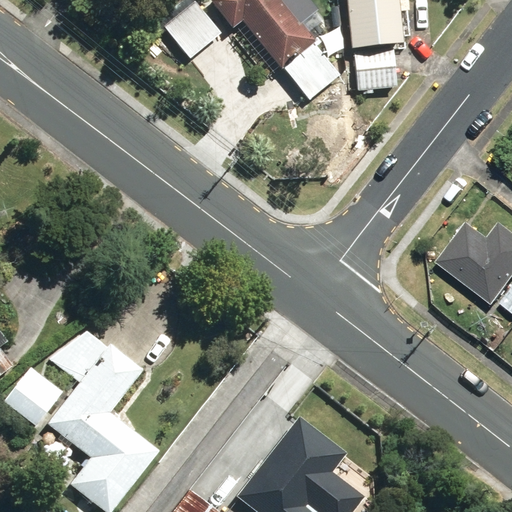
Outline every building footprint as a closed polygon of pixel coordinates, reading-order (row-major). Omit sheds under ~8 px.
[(281,72),(307,105),(338,81),(311,48),(315,45),(301,27),(317,15),(304,0),(213,0),(208,5),(231,36),(241,29),(278,74),(281,72)] [(344,0),(350,55),(400,51),(396,8),(399,8),(398,0),(344,0)] [(218,32),(191,2),(162,29),(189,59),(218,32)] [(354,58),(355,94),(394,93),(393,56),(354,58)] [(434,263),(489,307),(511,277),(511,234),(498,224),(486,240),(464,224),(434,263)] [(511,288),(499,305),(511,315),(511,288)] [(67,491),(94,511),(114,511),(156,458),(106,421),(139,379),(84,336),(47,362),(79,387),(46,429),(88,464),(67,491)] [(2,407),(34,432),(61,397),(28,373),(2,407)] [(235,503),(246,511),(356,511),(362,505),(330,480),(344,461),(296,423),(235,503)] [(177,511),(207,511),(188,497),(177,511)]
